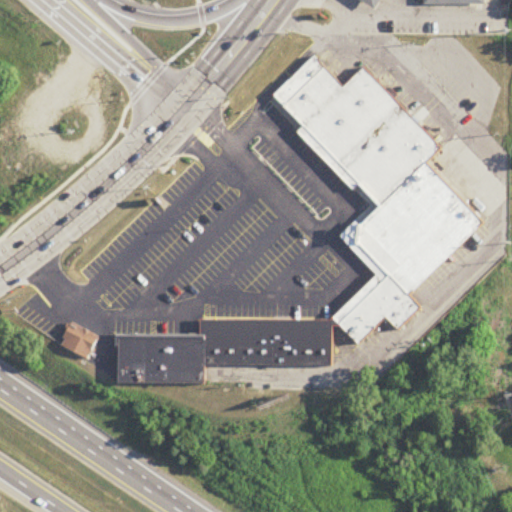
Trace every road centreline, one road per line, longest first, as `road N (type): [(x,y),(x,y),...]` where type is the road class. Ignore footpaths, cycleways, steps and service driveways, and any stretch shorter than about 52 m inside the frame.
road 1 (primary): [(270,0),(144,148),(0,268)]
road 2 (motorway): [(180,511),(0,389)]
road 3 (motorway): [(56,0),(173,119)]
road 4 (motorway): [(238,0),(184,22),(125,17),(96,0)]
road 5 (motorway): [(190,101),(84,0)]
